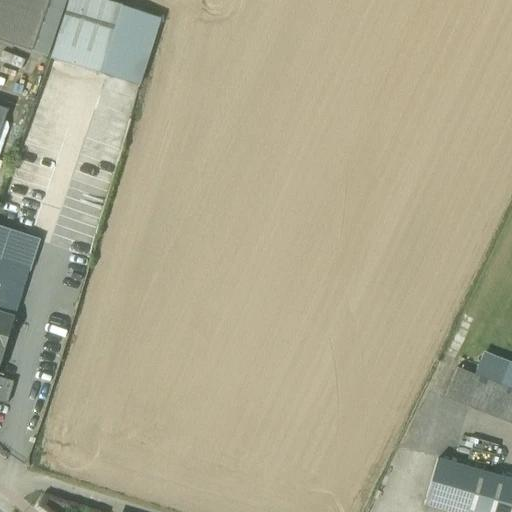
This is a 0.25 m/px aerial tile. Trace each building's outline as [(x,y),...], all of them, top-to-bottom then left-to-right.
[(0,0),(0,40),(32,52),(49,0),(0,0)] [(98,0),(67,0),(50,59),(138,85),(158,20),(98,0)] [(0,316),(12,320),(28,270),(33,252),(37,240),(0,227),(0,316)] [(0,402),(7,405),(13,382),(0,378),(0,358),(12,320),(0,316),(0,402)] [(511,425),(511,390),(456,368),(444,397),(511,425)] [(511,511),(511,478),(440,457),(426,503),(455,511),(511,511)]
